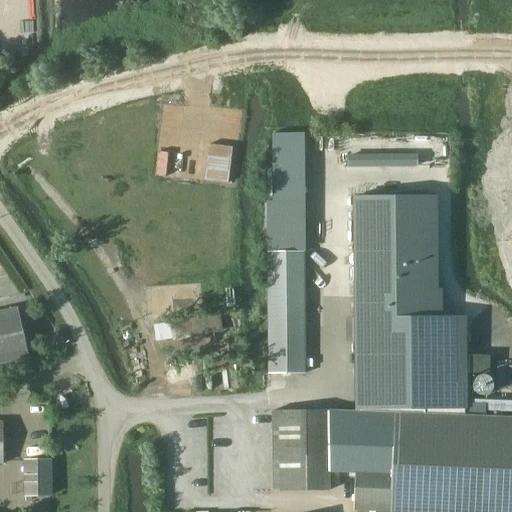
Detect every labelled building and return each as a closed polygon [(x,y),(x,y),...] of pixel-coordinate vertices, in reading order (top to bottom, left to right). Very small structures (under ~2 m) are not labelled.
[(328,410),(272,411),(273,491),(329,490),(329,473),(330,473),(331,473),(359,473),(359,477),(355,476),(354,508),(391,509),(390,511),(511,511),(511,416),(464,415),(463,316),(440,317),(439,291),(435,291),(434,196),(354,197),(356,320),(357,320),(358,340),(356,340),(357,410),(357,411),(362,411),(362,418),(333,416),(333,415),(328,415),(328,410)] [(300,207),(276,207),(276,232),(300,232),(300,207)] [(268,373),(304,373),(303,252),(266,252),(268,373)] [(0,363),(29,357),(21,326),(14,327),(10,309),(0,311),(0,363)] [(469,355),(468,373),(489,374),(490,356),(469,355)] [(49,460),(25,460),(26,495),(50,495),(49,460)]
